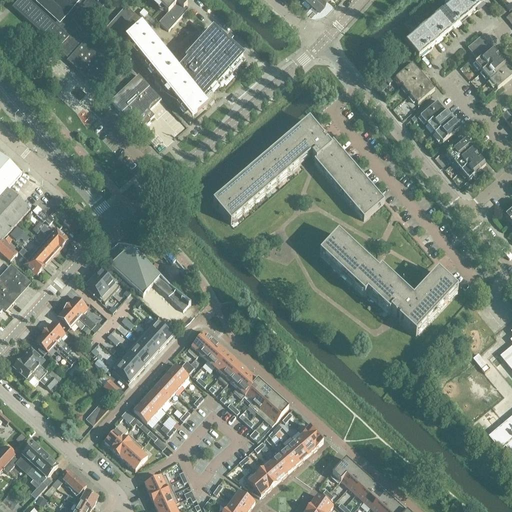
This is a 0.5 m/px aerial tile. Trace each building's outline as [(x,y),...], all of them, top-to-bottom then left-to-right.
[(105,74),(112,67),(85,43),(83,45),(70,33),(99,0),(27,0),(26,1),(25,0),(20,0),(12,10),(58,51),(61,47),(72,57),(67,63),(98,90),(109,78),(105,74)] [(179,2),(176,0),(146,0),(147,1),(149,2),(150,1),(151,1),(152,0),(159,6),(158,8),(158,9),(158,10),(159,11),(159,12),(160,12),(161,13),(162,13),(163,13),(164,12),(165,12),(168,14),(159,24),(168,33),(188,10),(186,8),(187,6),(180,0),(179,0),(180,0),(180,1),(179,2)] [(315,11),(324,1),(322,0),(307,0),(311,4),(309,6),(315,11)] [(464,0),(456,0),(453,3),(466,18),(474,11),(464,0)] [(464,0),(474,11),(482,4),(481,3),(483,0),(464,0)] [(453,3),(445,10),(458,25),(466,18),(453,3)] [(226,78),(243,60),(230,48),(232,45),(228,42),(226,44),(213,33),(187,62),(189,64),(178,75),(142,30),(146,26),(125,7),(105,31),(120,48),(128,41),(156,75),(151,79),(163,96),(167,98),(169,100),(172,102),(176,104),(180,105),(183,106),(186,107),(191,108),(194,108),(197,108),(198,109),(202,104),(201,103),(205,98),(215,87),(216,89),(226,78)] [(445,10),(437,16),(450,32),(458,25),(445,10)] [(437,16),(429,23),(442,39),(450,32),(437,16)] [(429,23),(421,30),(434,45),(442,39),(429,23)] [(421,30),(413,37),(426,52),(434,45),(421,30)] [(402,47),(411,57),(414,54),(418,59),(426,52),(413,37),(405,44),(402,47)] [(484,41),(481,37),(466,50),(470,54),(484,41)] [(484,41),(470,54),(474,58),(488,46),(484,41)] [(477,62),(491,52),(490,51),(491,50),(488,46),(474,58),(477,62)] [(491,52),(474,66),(481,74),(498,59),(494,55),(491,52)] [(501,64),(497,60),(481,74),(488,83),(505,68),(502,63),(501,64)] [(409,62),(385,83),(388,87),(395,80),(401,87),(418,72),(416,69),(415,70),(409,62)] [(505,68),(488,83),(496,91),(511,77),(511,76),(511,75),(509,72),(508,73),(505,68)] [(418,72),(401,87),(409,96),(426,82),(423,78),(419,74),(420,74),(418,72)] [(138,77),(110,103),(138,133),(154,118),(149,112),(160,102),(138,77)] [(426,82),(409,96),(417,106),(434,92),(433,92),(434,91),(431,87),(430,87),(426,83),(427,83),(426,82)] [(434,101),(411,121),(414,125),(419,120),(425,126),(443,111),(441,108),(440,109),(434,101)] [(443,111),(425,126),(433,136),(451,120),(448,117),(447,117),(444,113),(444,112),(443,111)] [(511,120),(505,112),(500,117),(511,131),(511,120)] [(451,120),(433,136),(442,145),(459,131),(458,130),(459,130),(455,126),(451,122),(451,121),(451,120)] [(384,205),(380,200),(379,200),(383,205),(381,207),(374,200),(331,149),(331,150),(324,141),(319,135),(311,125),(306,130),(304,128),(298,133),(296,134),(296,135),(291,139),(292,141),(288,145),(286,143),(285,144),(285,145),(286,144),(288,147),(285,149),(216,208),(214,206),(218,202),(218,201),(213,206),(230,226),(232,225),(231,225),(230,223),(234,219),(236,221),(241,217),(243,215),(241,213),(245,210),(247,212),(253,207),(255,206),(253,203),(257,200),(259,202),(264,197),(266,196),(264,194),(268,190),(270,192),(276,187),(276,188),(277,186),(275,184),(280,180),(281,183),(287,178),(289,177),(287,174),(288,173),(291,171),(293,173),(298,168),(301,166),(300,166),(298,164),(300,161),(308,155),(315,163),(314,164),(317,168),(363,223),(384,205)] [(460,139),(450,147),(453,150),(446,156),(452,164),(470,149),(467,146),(466,146),(460,139)] [(470,149),(452,164),(461,174),(478,160),(477,159),(478,158),(474,154),(473,154),(470,150),(470,149)] [(0,254),(10,264),(17,256),(2,242),(30,212),(8,191),(22,176),(0,155),(0,254)] [(478,160),(461,174),(468,182),(472,178),(475,181),(487,171),(484,167),(485,167),(481,162),(481,163),(478,160)] [(511,208),(503,216),(510,225),(511,223),(511,208)] [(49,226),(61,213),(58,209),(49,219),(42,211),(37,217),(44,223),(45,222),(49,226)] [(74,236),(81,228),(70,219),(69,220),(65,216),(59,221),(64,225),(63,226),(74,236)] [(57,232),(53,235),(44,227),(39,223),(32,231),(36,235),(40,231),(45,236),(44,237),(60,251),(68,242),(57,232)] [(60,251),(44,237),(41,240),(45,244),(41,250),(52,260),(60,251)] [(387,315),(389,317),(390,315),(399,323),(415,339),(457,293),(438,275),(433,280),(438,276),(440,278),(413,307),(382,278),(379,281),(340,245),(336,241),(338,238),(342,243),(343,242),(338,237),(319,257),(321,259),(321,258),(322,256),(324,258),(326,260),(325,262),(330,267),(331,269),(333,266),(337,270),(336,272),(341,277),(342,279),(344,277),(348,280),(347,282),(352,287),(352,288),(353,289),(355,287),(359,291),(358,293),(363,298),(364,299),(369,294),(373,298),(371,300),(377,305),(376,305),(378,307),(380,304),(384,308),(382,310),(388,315),(387,315)] [(44,268),(29,254),(28,255),(23,251),(27,247),(22,243),(15,251),(19,255),(28,263),(25,267),(36,277),(44,268)] [(32,251),(29,254),(44,268),(52,260),(41,250),(36,255),(32,251)] [(111,267),(111,268),(112,269),(112,270),(143,298),(153,286),(164,296),(183,313),(189,307),(189,306),(190,306),(191,306),(171,288),(161,279),(150,269),(138,259),(134,255),(133,255),(132,254),(130,254),(118,262),(113,265),(112,266),(111,267)] [(0,280),(0,307),(3,310),(5,312),(29,285),(11,269),(0,280)] [(101,272),(94,280),(112,297),(120,289),(101,272)] [(94,280),(86,289),(105,306),(112,297),(94,280)] [(75,301),(66,310),(91,333),(95,328),(82,317),(87,312),(75,301)] [(66,310),(58,320),(70,331),(75,325),(88,336),(91,333),(66,310)] [(173,337),(155,320),(147,329),(166,345),(173,337)] [(52,326),(44,335),(67,356),(71,352),(60,342),(64,337),(52,326)] [(166,345),(147,329),(140,337),(158,353),(166,345)] [(511,332),(511,333),(511,335),(511,340),(510,342),(511,344),(511,347),(500,358),(511,372),(511,418),(488,438),(500,452),(505,448),(509,453),(511,456),(511,332)] [(44,335),(35,345),(47,356),(52,351),(65,363),(69,358),(67,356),(44,335)] [(195,360),(212,342),(204,335),(188,353),(195,360)] [(158,353),(140,337),(133,345),(151,361),(158,353)] [(206,364),(220,349),(212,342),(195,360),(196,361),(199,357),(206,364)] [(151,361),(133,345),(126,353),(144,370),(151,361)] [(214,370),(227,355),(220,349),(206,364),(214,370)] [(31,352),(22,362),(53,389),(61,380),(55,374),(55,375),(52,373),(56,368),(54,366),(46,376),(39,369),(43,363),(31,352)] [(144,370),(126,353),(125,353),(129,356),(127,359),(122,364),(119,361),(118,361),(137,378),(144,370)] [(218,381),(235,362),(227,355),(214,370),(221,377),(218,381)] [(490,371),(478,356),(473,361),(484,375),(490,371)] [(137,378),(118,361),(111,369),(129,386),(137,378)] [(53,389),(22,362),(14,371),(26,382),(31,377),(50,393),(53,389)] [(226,388),(243,369),(235,362),(218,381),(226,388)] [(185,373),(190,367),(186,363),(181,369),(185,373)] [(189,376),(194,370),(190,367),(185,373),(189,376)] [(175,368),(168,376),(182,388),(189,380),(175,368)] [(234,395),(250,376),(243,369),(226,388),(230,385),(236,391),(233,394),(234,395)] [(127,386),(113,373),(112,372),(107,377),(115,383),(125,393),(129,388),(127,386)] [(105,386),(109,379),(104,375),(100,382),(105,386)] [(182,388),(168,376),(161,383),(175,396),(182,388)] [(241,402),(258,383),(250,376),(234,395),(241,402)] [(175,396),(161,383),(154,391),(168,403),(175,396)] [(249,409),(266,390),(258,383),(241,402),(242,402),(245,398),(251,404),(248,408),(249,409)] [(257,415),(273,397),(266,390),(249,409),(257,415)] [(168,403),(154,391),(147,399),(161,411),(168,403)] [(264,422),(281,404),(273,397),(257,415),(264,422)] [(161,411),(147,399),(140,406),(154,419),(161,411)] [(86,421),(93,428),(111,408),(104,402),(86,421)] [(289,411),(281,404),(264,422),(272,429),(289,411)] [(154,419),(140,406),(133,414),(147,427),(154,419)] [(0,422),(7,429),(11,425),(0,414),(0,422)] [(136,426),(139,423),(135,420),(129,426),(133,429),(136,426)] [(323,445),(308,428),(300,435),(315,452),(323,445)] [(112,453),(127,435),(124,439),(116,432),(104,446),(112,453)] [(254,433),(249,438),(253,442),(259,436),(255,432),(254,433)] [(119,460),(135,442),(127,435),(112,453),(119,460)] [(315,452),(300,435),(301,437),(294,443),(293,441),(307,458),(315,452)] [(307,458),(293,441),(285,448),(300,465),(307,458)] [(127,467),(143,449),(135,442),(119,460),(127,467)] [(33,447),(23,458),(22,458),(18,462),(14,459),(2,471),(7,475),(15,466),(26,476),(33,468),(34,469),(44,457),(33,447)] [(6,448),(0,455),(0,460),(6,466),(15,457),(6,448)] [(300,465),(285,448),(284,449),(286,450),(279,457),(292,472),(300,465)] [(135,474),(147,460),(140,453),(143,450),(143,449),(127,467),(135,474)] [(58,469),(44,457),(34,469),(47,481),(58,469)] [(292,472),(279,457),(271,464),(284,479),(292,472)] [(338,485),(353,468),(345,462),(330,478),(338,485)] [(284,479),(271,464),(263,470),(276,486),(284,479)] [(347,490),(361,475),(353,468),(338,485),(339,486),(340,484),(347,490)] [(276,486),(263,470),(255,477),(268,492),(276,486)] [(355,497),(368,482),(361,475),(347,490),(355,497)] [(70,476),(65,482),(61,478),(52,487),(56,491),(63,484),(69,489),(68,490),(71,492),(71,493),(76,499),(78,497),(79,498),(81,495),(83,492),(86,490),(70,476)] [(165,477),(144,486),(149,496),(170,486),(165,477)] [(268,492),(255,477),(247,484),(261,499),(268,492)] [(363,504),(376,489),(368,482),(355,497),(363,504)] [(39,498),(47,489),(42,484),(34,493),(39,498)] [(170,486),(149,496),(153,505),(174,495),(170,486)] [(370,511),(384,496),(376,489),(363,504),(370,511)] [(86,494),(83,492),(81,495),(84,497),(80,505),(92,511),(98,501),(86,494)] [(250,511),(255,505),(238,494),(232,502),(246,511),(250,511)] [(174,495),(153,505),(156,511),(162,511),(179,504),(178,504),(174,495)] [(40,496),(36,504),(44,508),(48,500),(40,496)] [(77,507),(79,503),(76,501),(69,496),(66,501),(73,506),(73,505),(77,507)] [(371,511),(383,511),(391,503),(384,496),(370,511),(371,511)] [(317,498),(311,506),(318,511),(331,511),(333,509),(317,498)] [(246,511),(232,502),(226,511),(227,511),(246,511)] [(0,511),(9,511),(0,503),(0,511)] [(397,511),(399,510),(391,503),(383,511),(397,511)]
